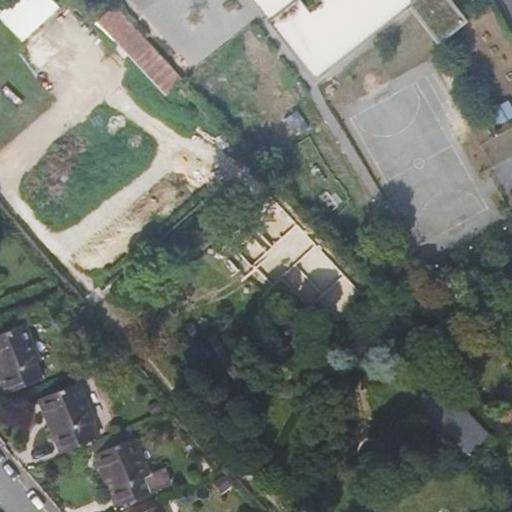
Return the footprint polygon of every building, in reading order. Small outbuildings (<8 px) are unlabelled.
[(13,0),(0,12),(0,14),(23,40),(61,5),(56,0),(13,0)] [(295,0),(296,1),(269,22),(315,81),(405,10),(436,50),(472,22),(454,0),(295,0)] [(182,78),(114,5),(98,20),(167,94),(182,78)] [(39,361),(24,324),(0,334),(0,364),(4,374),(0,375),(0,377),(6,393),(41,379),(34,363),(39,361)] [(437,326),(422,339),(432,349),(447,336),(437,326)] [(93,420),(78,382),(38,398),(46,419),(51,417),(57,432),(52,434),(60,452),(95,438),(88,421),(93,420)] [(433,402),(460,404),(460,392),(434,389),(433,402)] [(439,423),(467,452),(476,443),(471,437),(481,428),(460,404),(433,402),(439,423)] [(511,412),(507,408),(496,418),(511,435),(511,433),(511,412)] [(471,437),(476,443),(487,434),(481,428),(471,437)] [(94,454),(134,438),(130,429),(91,445),(94,454)] [(169,485),(163,468),(149,474),(134,438),(94,454),(102,473),(107,471),(113,487),(109,489),(116,507),(169,485)] [(222,474),(212,482),(221,494),(231,486),(222,474)]
